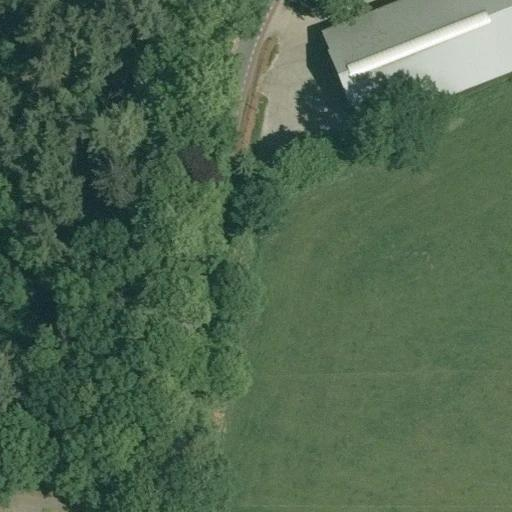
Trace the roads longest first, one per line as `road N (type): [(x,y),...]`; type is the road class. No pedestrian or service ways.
road 1 (tertiary): [(169,511),(227,109),(266,0)]
road 2 (track): [(0,494),(169,508)]
